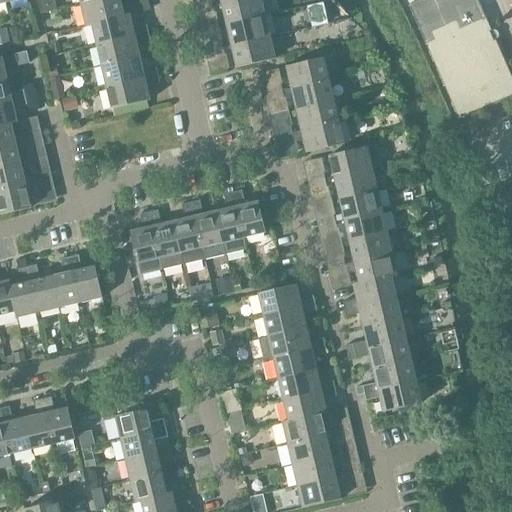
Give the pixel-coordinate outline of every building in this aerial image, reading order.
[(40,0),(41,10),(57,8),(56,0),(40,0)] [(86,26),(92,25),(92,24),(124,16),(124,15),(120,0),(99,0),(81,4),(86,26)] [(211,0),(205,0),(202,1),(206,16),(215,13),(211,0)] [(239,0),(222,4),(227,25),(265,16),(261,0),(239,0)] [(206,16),(202,1),(193,3),(197,18),(206,16)] [(427,17),(432,31),(444,25),(439,12),(427,17)] [(92,25),(97,45),(148,33),(147,25),(133,29),(130,14),(124,15),(124,16),(92,24),(92,25)] [(227,25),(232,46),(270,37),(265,16),(227,25)] [(425,44),(458,120),(511,96),(511,77),(495,40),(494,41),(490,32),(491,31),(485,17),(460,28),(457,20),(430,32),(434,40),(425,44)] [(97,45),(101,66),(140,57),(137,43),(150,40),(148,33),(97,45)] [(270,37),(232,46),(237,68),(275,59),(270,37)] [(221,41),(212,43),(216,58),(224,56),(221,41)] [(216,58),(212,43),(203,45),(207,60),(216,58)] [(0,57),(0,80),(7,79),(3,66),(17,63),(15,55),(2,58),(1,57),(0,57)] [(101,66),(106,87),(158,75),(157,68),(143,71),(140,57),(101,66)] [(286,67),(291,89),(329,80),(324,58),(286,67)] [(158,75),(106,87),(112,109),(150,100),(147,85),(160,82),(158,75)] [(0,80),(0,103),(25,97),(23,90),(10,93),(7,79),(0,80)] [(291,89),(296,110),(334,101),(329,80),(291,89)] [(280,84),(272,86),(275,100),(284,98),(280,84)] [(275,100),(272,86),(263,88),(266,103),(275,100)] [(0,103),(0,125),(11,123),(11,124),(17,122),(14,108),(27,104),(25,97),(0,103)] [(296,110),(301,131),(339,122),(334,101),(296,110)] [(339,122),(301,131),(306,153),(345,144),(339,122)] [(0,147),(33,140),(32,133),(14,137),(11,124),(11,123),(0,125),(0,147)] [(290,126),(282,128),(285,142),(294,140),(290,126)] [(285,142),(282,128),(273,130),(276,145),(285,142)] [(41,130),(32,133),(33,140),(35,147),(44,145),(41,130)] [(0,147),(0,169),(21,165),(18,151),(35,147),(33,140),(0,147)] [(334,178),(372,169),(381,167),(376,145),(329,156),(334,178)] [(0,169),(0,192),(26,186),(21,165),(0,169)] [(339,199),(377,190),(372,169),(334,178),(339,199)] [(50,173),(42,175),(46,189),(54,187),(50,173)] [(323,173),(315,175),(319,189),(327,187),(323,173)] [(46,189),(42,175),(33,177),(36,191),(46,189)] [(319,189),(315,175),(306,177),(309,192),(319,189)] [(26,186),(0,192),(0,215),(31,208),(26,186)] [(344,220),(382,211),(377,190),(339,199),(344,220)] [(242,191),(233,193),(244,238),(266,233),(258,202),(245,205),(242,191)] [(227,209),(215,212),(225,255),(246,250),(244,238),(233,193),(224,195),(227,209)] [(200,200),(191,203),(204,260),(225,255),(215,212),(203,215),(200,200)] [(173,222),(181,253),(183,265),(204,260),(191,203),(182,205),(185,219),(173,222)] [(158,210),(149,212),(160,258),(181,253),(173,222),(161,224),(158,210)] [(349,241),(387,232),(382,211),(344,220),(349,241)] [(160,258),(149,212),(140,215),(143,229),(130,232),(137,263),(140,275),(162,270),(160,258)] [(333,215),(325,217),(328,231),(337,230),(333,215)] [(328,231),(325,217),(316,219),(319,234),(328,231)] [(354,263),(392,254),(387,232),(349,241),(354,263)] [(356,270),(359,283),(359,284),(391,276),(392,277),(398,276),(392,254),(354,263),(345,265),(343,258),(335,259),(339,274),(356,270)] [(79,255),(70,257),(80,303),(102,298),(95,266),(82,269),(79,255)] [(64,274),(52,276),(59,308),(80,303),(70,257),(60,260),(64,274)] [(329,276),(339,274),(335,259),(326,262),(329,276)] [(37,265),(27,267),(38,313),(59,308),(52,276),(40,279),(37,265)] [(22,284),(11,286),(10,286),(16,312),(15,312),(16,318),(38,313),(27,267),(18,269),(22,284)] [(343,302),(345,309),(396,297),(392,277),(391,276),(359,284),(359,283),(353,284),(356,299),(343,302)] [(0,315),(15,312),(16,312),(10,286),(11,286),(10,280),(0,282),(0,315)] [(258,294),(263,316),(315,303),(313,296),(300,299),(296,285),(258,294)] [(154,300),(139,303),(142,314),(169,308),(166,294),(153,298),(154,300)] [(360,313),(363,327),(401,318),(396,297),(345,309),(346,317),(360,313)] [(263,316),(268,336),(268,337),(307,327),(303,314),(317,311),(315,303),(263,316)] [(353,344),(354,351),(406,339),(401,318),(363,327),(366,341),(353,344)] [(263,360),(273,358),(325,345),(323,338),(310,341),(307,327),(268,337),(268,336),(258,338),(263,360)] [(221,331),(210,333),(214,346),(225,344),(221,331)] [(370,355),(373,369),(411,360),(406,339),(354,351),(356,359),(370,355)] [(353,344),(345,346),(347,353),(354,351),(353,344)] [(49,349),(47,350),(48,354),(57,352),(55,345),(49,347),(49,349)] [(273,358),(278,379),(317,370),(313,356),(327,353),(325,345),(273,358)] [(354,351),(347,353),(349,360),(356,359),(354,351)] [(363,386),(364,393),(416,381),(411,360),(373,369),(376,383),(363,386)] [(278,379),(283,400),(335,388),(333,381),(320,384),(317,370),(278,379)] [(416,381),(364,393),(366,401),(379,398),(383,412),(421,403),(416,381)] [(363,386),(355,388),(357,395),(364,393),(363,386)] [(283,400),(288,420),(288,421),(321,414),(321,415),(327,414),(323,399),(337,396),(335,388),(283,400)] [(51,397),(42,399),(53,444),(75,439),(68,408),(55,411),(51,397)] [(36,415),(25,418),(32,449),(53,444),(42,399),(33,401),(36,415)] [(115,417),(120,438),(166,428),(164,419),(149,422),(146,409),(139,411),(137,403),(131,404),(131,402),(101,410),(103,419),(115,417)] [(9,407),(0,409),(11,454),(32,449),(25,418),(12,421),(9,407)] [(0,456),(11,454),(0,409),(0,408),(0,456)] [(282,422),(287,444),(326,435),(321,415),(321,414),(288,421),(288,420),(282,422)] [(350,422),(342,424),(345,438),(354,436),(350,422)] [(345,438),(342,424),(333,426),(336,440),(345,438)] [(120,438),(125,459),(157,452),(154,440),(168,437),(166,428),(120,438)] [(91,431),(78,434),(81,448),(95,445),(91,431)] [(287,444),(292,465),(331,456),(326,435),(287,444)] [(125,459),(130,480),(176,470),(173,461),(159,464),(157,452),(125,459)] [(251,454),(241,457),(243,467),(254,465),(251,454)] [(292,465),(297,486),(335,477),(331,456),(292,465)] [(95,460),(85,463),(86,468),(96,466),(95,460)] [(360,463),(352,465),(355,480),(363,478),(360,463)] [(355,480),(352,465),(342,468),(346,482),(355,480)] [(135,502),(141,501),(141,500),(166,494),(166,493),(164,482),(178,479),(176,470),(130,480),(135,502)] [(72,477),(62,479),(64,488),(75,486),(72,477)] [(335,477),(297,486),(302,508),(341,499),(335,477)] [(48,483),(41,484),(43,493),(50,491),(48,483)] [(141,501),(143,511),(184,511),(191,510),(189,501),(175,505),(172,492),(166,493),(166,494),(141,500),(141,501)] [(269,511),(264,493),(252,497),(256,511),(269,511)] [(23,509),(23,511),(64,511),(64,509),(77,506),(75,498),(62,501),(62,500),(23,509)]
